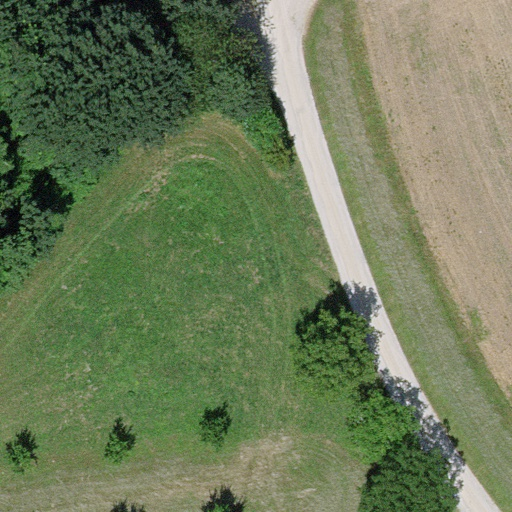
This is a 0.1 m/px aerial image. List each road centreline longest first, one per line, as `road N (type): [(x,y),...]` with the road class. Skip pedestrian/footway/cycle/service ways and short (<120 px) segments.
road 1 (track): [(270,0),(375,349),(417,436),(471,511)]
road 2 (track): [(353,280),(282,271),(254,199),(221,150),(173,140),(130,153),(51,228),(0,293)]
